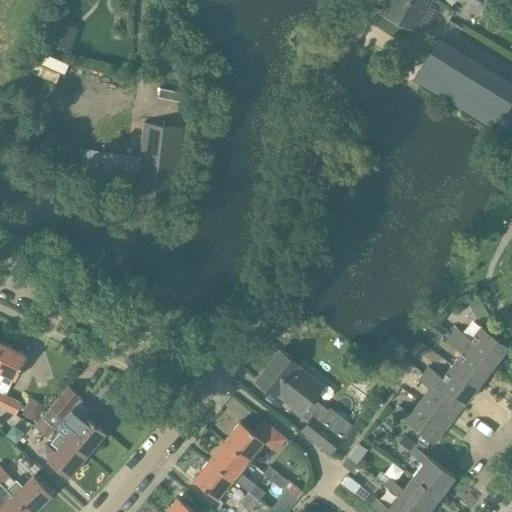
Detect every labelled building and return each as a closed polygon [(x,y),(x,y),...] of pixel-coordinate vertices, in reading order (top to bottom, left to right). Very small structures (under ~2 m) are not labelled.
[(416,30),(431,0),(386,0),(380,12),(416,30)] [(150,13),(149,28),(155,29),(155,34),(165,36),(169,13),(158,11),(158,14),(150,13)] [(80,30),(56,21),(46,45),(71,54),(80,30)] [(511,102),(511,86),(437,41),(415,77),(497,127),(511,102)] [(182,127),(146,123),(136,197),(173,201),(176,173),(187,174),(192,128),(182,127)] [(469,302),(478,318),(487,313),(478,297),(469,302)] [(431,330),(440,338),(446,331),(436,323),(431,330)] [(457,328),(452,335),(493,366),(508,346),(481,326),(471,339),(457,328)] [(479,385),(493,366),(452,335),(447,342),(461,353),(452,365),(479,385)] [(14,378),(15,379),(27,355),(0,342),(0,343),(0,383),(1,381),(10,386),(14,378)] [(257,379),(257,380),(277,395),(278,393),(284,398),(302,412),(303,413),(312,419),(314,417),(340,438),(350,425),(330,410),(328,412),(322,407),(312,399),(313,398),(319,390),(295,371),(299,366),(295,363),(280,350),(258,379),(257,379)] [(423,373),(464,404),(479,385),(452,365),(442,377),(428,366),(423,373)] [(423,403),(450,423),(464,404),(423,373),(418,380),(432,390),(423,403)] [(69,386),(43,417),(55,428),(60,432),(87,454),(106,432),(86,415),(92,408),(80,398),(81,396),(69,386)] [(23,402),(0,391),(0,406),(16,415),(23,402)] [(28,403),(22,413),(34,421),(41,410),(28,403)] [(450,423),(423,403),(413,416),(399,405),(394,412),(435,443),(450,423)] [(43,417),(35,426),(47,437),(55,428),(43,417)] [(312,419),(303,430),(330,451),(340,438),(314,417),(312,419)] [(240,421),(224,441),(249,460),(264,441),(276,451),(286,438),(263,420),(253,432),(240,421)] [(58,448),(48,460),(53,464),(68,477),(87,454),(60,432),(52,441),(51,442),(58,448)] [(404,434),(398,442),(409,450),(413,445),(415,443),(415,442),(404,434)] [(209,459),(248,491),(259,500),(266,492),(240,471),(249,460),(224,441),(209,459)] [(348,457),(357,463),(367,450),(358,443),(348,457)] [(413,445),(409,450),(408,452),(422,462),(413,475),(440,496),(455,476),(413,445)] [(357,463),(348,457),(342,465),(355,475),(361,467),(357,463)] [(218,499),(233,480),(233,479),(209,460),(193,479),(218,499)] [(0,464),(0,482),(28,511),(32,511),(52,494),(34,475),(21,487),(11,477),(12,476),(0,464)] [(287,479),(268,465),(263,472),(278,484),(298,499),(304,491),(287,479)] [(390,477),(382,472),(376,478),(385,484),(390,477)] [(427,511),(440,496),(413,475),(403,488),(390,477),(385,484),(398,494),(403,498),(421,511),(427,511)] [(421,511),(403,498),(375,477),(375,478),(398,495),(389,507),(376,497),(370,504),(380,511),(421,511)] [(0,511),(28,511),(0,482),(0,511)] [(259,500),(248,491),(239,503),(250,511),(259,500)] [(165,511),(194,511),(178,497),(165,511)]
